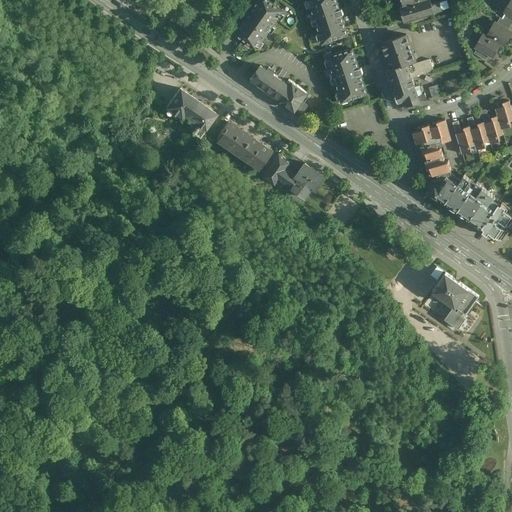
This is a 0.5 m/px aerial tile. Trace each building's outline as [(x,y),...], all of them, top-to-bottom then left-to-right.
[(278,8),(266,0),(257,0),(249,13),(247,12),(244,16),(245,18),(233,35),(251,47),(253,45),(260,50),(264,44),(261,42),(268,32),(271,34),(275,29),(272,27),(278,18),(280,20),(284,15),(277,10),(278,8)] [(327,41),(348,35),(341,14),(343,14),(342,8),(340,9),(336,0),(309,0),(305,1),(307,8),(311,7),(315,19),(311,20),(313,26),(317,25),(320,34),(316,35),(318,42),(327,39),(327,41)] [(421,0),(403,5),(400,6),(404,22),(431,14),(427,0),(421,0)] [(511,16),(506,13),(503,19),(511,24),(511,16)] [(474,53),(486,59),(488,55),(493,57),(501,44),(505,46),(511,33),(511,29),(493,19),(482,40),(476,36),(471,44),(476,47),(474,53)] [(406,34),(381,43),(390,68),(387,69),(387,70),(407,63),(415,60),(406,34)] [(347,100),(367,93),(361,73),(363,72),(361,67),(359,68),(352,48),(332,54),(333,57),(325,60),(327,66),(330,65),(334,77),(331,78),(333,84),(336,83),(339,93),(336,94),(338,100),(346,97),(347,100)] [(408,66),(412,78),(434,71),(430,59),(408,66)] [(407,63),(387,70),(392,85),(412,78),(408,66),(407,63)] [(289,80),(286,84),(273,75),(275,73),(268,68),(266,70),(260,66),(250,81),(257,85),(257,86),(264,91),(280,101),(280,102),(278,104),(283,107),(285,105),(295,112),(295,111),(301,115),(307,106),(301,102),(307,93),(289,80)] [(412,78),(392,85),(398,102),(406,99),(408,105),(426,100),(424,93),(418,95),(412,78)] [(438,85),(429,88),(432,98),(441,95),(438,85)] [(217,116),(181,90),(167,109),(172,112),(169,116),(169,117),(174,120),(177,116),(183,120),(185,117),(190,120),(188,123),(191,125),(193,122),(201,127),(196,134),(201,138),(206,131),(217,116)] [(509,100),(503,102),(504,105),(495,108),(497,115),(501,128),(502,128),(511,125),(510,121),(511,120),(511,110),(510,105),(509,100)] [(497,115),(491,116),(493,120),(485,123),(484,123),(489,140),(490,143),(499,140),(498,136),(504,134),(502,128),(501,128),(497,115)] [(472,117),(467,118),(469,125),(470,129),(475,127),(472,117)] [(212,140),(258,174),(274,153),(269,149),(263,145),(252,136),(240,128),(228,119),(212,140)] [(426,153),(441,149),(440,145),(441,142),(451,139),(445,119),(437,122),(437,124),(431,127),(430,124),(422,126),(423,129),(413,132),(417,143),(422,141),(423,145),(421,146),(423,154),(426,153)] [(460,120),(453,121),(454,131),(461,130),(460,120)] [(484,121),(478,123),(479,126),(475,127),(470,129),(475,145),(476,149),(486,146),(484,142),(489,140),(484,123),(485,123),(484,121)] [(465,131),(456,133),(462,154),(472,151),(470,146),(475,145),(470,129),(469,125),(464,127),(465,131)] [(441,149),(426,153),(428,160),(425,161),(430,176),(436,174),(438,179),(451,174),(450,169),(451,169),(448,160),(445,161),(441,149)] [(304,166),(296,177),(286,171),(291,164),(279,155),(261,180),(296,204),(300,199),(304,201),(311,190),(315,192),(324,179),(304,165),(304,166)] [(451,174),(438,179),(432,181),(437,185),(431,194),(445,204),(461,180),(452,173),(451,174)] [(461,180),(445,204),(450,207),(448,210),(454,214),(456,211),(457,212),(473,188),(467,184),(470,180),(464,175),(461,180)] [(479,192),(473,188),(457,212),(459,214),(458,216),(462,219),(464,217),(469,220),(488,192),(482,188),(479,192)] [(488,192),(469,220),(480,228),(480,229),(481,229),(498,205),(497,205),(491,201),(494,196),(488,192)] [(510,209),(501,203),(501,204),(498,203),(497,205),(498,205),(481,229),(483,230),(482,231),(491,237),(493,235),(499,239),(508,226),(510,227),(511,223),(511,213),(509,212),(510,209)] [(479,297),(445,274),(432,293),(459,312),(457,315),(453,311),(445,323),(458,332),(466,321),(462,318),(464,315),(466,316),(479,297)]
